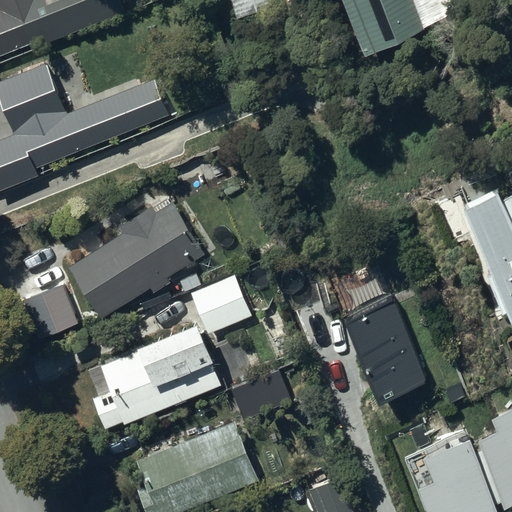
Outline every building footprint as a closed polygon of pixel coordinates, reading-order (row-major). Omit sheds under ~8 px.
[(0,0),(0,51),(44,34),(46,39),(127,8),(123,0),(0,0)] [(417,0),(352,0),(370,45),(427,22),(417,0)] [(37,163),(169,110),(155,74),(68,109),(48,58),(0,77),(0,86),(17,130),(0,136),(0,185),(40,170),(37,163)] [(501,181),(466,196),(511,304),(511,191),(506,194),(501,181)] [(122,223),(125,227),(71,260),(102,312),(151,282),(154,287),(172,276),(169,271),(207,248),(177,197),(160,207),(156,201),(122,223)] [(254,314),(238,270),(194,286),(211,330),(254,314)] [(395,290),(351,306),(385,391),(427,374),(395,290)] [(126,415),(126,418),(224,378),(201,314),(142,336),(143,340),(106,354),(107,357),(104,359),(114,386),(95,392),(106,423),(126,415)] [(282,366),(234,384),(245,413),(293,396),(282,366)] [(511,497),(511,404),(494,411),(500,424),(483,430),(487,443),(480,445),(476,431),(468,434),(467,430),(409,449),(422,487),(427,486),(436,511),(474,511),(500,502),(499,496),(507,494),(508,498),(511,497)] [(238,417),(139,454),(149,481),(141,484),(151,511),(166,511),(260,477),(238,417)] [(343,473),(311,484),(320,511),(354,511),(357,511),(343,473)]
